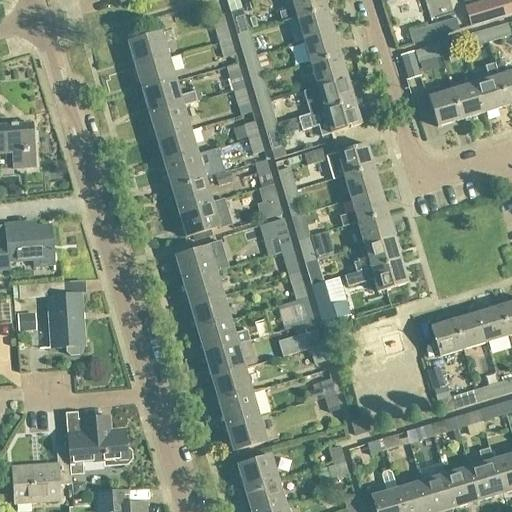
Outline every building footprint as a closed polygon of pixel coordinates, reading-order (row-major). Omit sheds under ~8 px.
[(225,15),(224,16),(218,0),(209,3),(214,18),(221,42),(232,39),(225,15)] [(245,10),(243,10),(239,0),(225,0),(230,14),(232,13),(239,35),(251,31),(245,10)] [(324,0),(278,0),(283,12),(281,13),(284,23),(298,19),(297,18),(327,10),(324,0)] [(472,5),(466,7),(468,15),(472,28),(506,17),(502,4),(486,9),(484,1),(472,5)] [(511,1),(502,4),(506,17),(511,15),(511,1)] [(334,32),(327,10),(297,18),(298,19),(304,41),(334,32)] [(432,25),(436,38),(461,31),(457,18),(432,25)] [(508,24),(484,31),(488,44),(511,37),(508,24)] [(436,38),(432,25),(410,32),(414,45),(436,38)] [(258,55),(251,31),(239,35),(246,58),(258,55)] [(484,31),(462,37),(466,50),(488,44),(484,31)] [(136,68),(170,58),(162,32),(128,42),(136,68)] [(334,32),(304,41),(311,64),(340,55),(334,32)] [(462,37),(439,44),(443,57),(466,50),(462,37)] [(232,39),(221,42),(226,60),(237,57),(232,39)] [(443,57),(439,44),(416,52),(420,64),(443,57)] [(414,52),(401,56),(408,80),(421,77),(414,52)] [(265,78),(258,55),(246,58),(252,81),(265,78)] [(340,55),(311,64),(317,87),(347,78),(340,55)] [(177,81),(170,58),(136,68),(143,91),(177,81)] [(511,72),(510,73),(506,60),(494,64),(499,76),(498,77),(507,107),(511,105),(511,72)] [(234,91),(246,87),(239,65),(228,69),(234,91)] [(507,107),(498,77),(476,83),(485,113),(507,107)] [(265,78),(252,81),(259,104),(271,101),(265,78)] [(318,88),(303,92),(310,114),(324,110),(354,101),(347,78),(317,87),(318,88)] [(177,81),(143,91),(150,116),(184,106),(198,101),(195,93),(182,98),(177,81)] [(476,83),(453,90),(462,120),(485,113),(476,83)] [(254,113),(246,87),(234,91),(242,117),(254,113)] [(462,120),(453,90),(429,97),(438,128),(462,120)] [(272,102),(271,101),(259,104),(266,127),(278,124),(272,102)] [(324,110),(310,114),(298,118),(302,131),(318,126),(321,136),(331,134),(361,125),(354,101),(324,110)] [(184,106),(150,116),(157,140),(191,130),(184,106)] [(256,122),(245,126),(232,130),(236,142),(249,138),(249,139),(260,135),(256,122)] [(32,123),(0,125),(0,153),(13,153),(14,168),(35,167),(32,123)] [(286,148),(278,124),(266,127),(273,152),(276,160),(288,157),(286,148)] [(198,154),(191,130),(157,140),(165,164),(198,154)] [(266,152),(260,135),(249,139),(254,156),(266,152)] [(337,153),(341,167),(332,170),(334,180),(344,177),(373,168),(366,145),(337,153)] [(305,155),(304,155),(308,167),(332,160),(329,148),(305,155)] [(198,154),(165,164),(172,188),(206,178),(198,154)] [(263,187),(275,183),(268,160),(256,164),(263,187)] [(298,190),(289,160),(277,163),(279,172),(286,194),(298,190)] [(380,191),(373,168),(344,177),(351,200),(380,191)] [(230,171),(215,175),(219,186),(233,182),(230,171)] [(206,178),(172,188),(179,212),(213,202),(206,178)] [(280,201),(275,183),(263,187),(268,204),(280,201)] [(305,214),(298,190),(286,194),(293,217),(305,214)] [(351,200),(355,213),(341,217),(344,228),(358,223),(358,222),(387,213),(380,191),(351,200)] [(223,199),(213,202),(179,212),(186,237),(231,224),(223,199)] [(394,236),(387,213),(358,222),(358,223),(364,245),(394,236)] [(312,236),(305,214),(293,217),(299,239),(312,236)] [(294,249),(285,219),(259,227),(268,258),(283,254),(283,252),(294,249)] [(55,267),(51,227),(25,229),(25,224),(5,226),(6,241),(0,241),(0,269),(10,269),(9,264),(33,263),(33,269),(55,267)] [(319,258),(312,236),(299,239),(306,262),(319,258)] [(394,236),(364,245),(368,258),(353,262),(356,273),(401,259),(394,236)] [(228,268),(220,243),(175,257),(183,282),(216,272),(228,268)] [(301,272),(294,249),(283,252),(290,276),(301,272)] [(326,281),(319,258),(306,262),(313,285),(326,281)] [(401,259),(356,273),(345,276),(348,286),(374,279),(378,292),(408,283),(401,259)] [(216,272),(183,282),(190,306),(223,296),(216,272)] [(309,296),(301,272),(290,276),(297,300),(309,296)] [(326,281),(313,285),(324,323),(352,315),(348,302),(333,306),(326,281)] [(64,284),(13,287),(14,301),(48,299),(51,349),(65,348),(66,354),(70,357),(80,357),(83,352),(83,347),(84,347),(80,295),(65,296),(64,284)] [(231,320),(223,296),(190,306),(197,330),(231,320)] [(309,296),(297,300),(302,317),(314,314),(309,296)] [(511,303),(501,307),(509,336),(511,335),(511,303)] [(509,336),(501,307),(478,314),(487,343),(509,336)] [(487,343),(478,314),(455,321),(464,350),(487,343)] [(231,320),(197,330),(204,354),(238,344),(231,320)] [(464,350),(455,321),(431,328),(440,357),(464,350)] [(305,326),(297,328),(299,337),(305,335),(313,368),(326,363),(320,344),(314,323),(305,326)] [(245,368),(238,344),(204,354),(212,378),(245,368)] [(252,392),(245,368),(212,378),(219,402),(252,392)] [(333,379),(322,383),(311,386),(313,391),(323,389),(330,414),(342,410),(333,379)] [(511,393),(511,379),(499,384),(503,396),(511,393)] [(503,396),(499,384),(476,391),(480,403),(503,396)] [(480,403),(476,391),(455,397),(458,410),(480,403)] [(260,417),(252,392),(219,402),(226,427),(260,417)] [(511,401),(503,404),(507,416),(511,413),(511,401)] [(503,404),(479,411),(483,423),(507,416),(503,404)] [(483,423),(479,411),(465,416),(469,427),(483,423)] [(267,441),(260,417),(226,427),(234,451),(267,441)] [(103,467),(120,466),(127,465),(132,460),(131,452),(126,448),(125,430),(110,432),(109,418),(81,420),(82,433),(68,434),(71,475),(83,474),(82,463),(103,461),(103,467)] [(365,418),(352,422),(356,436),(369,432),(365,418)] [(431,426),(434,437),(460,429),(457,418),(431,426)] [(434,437),(431,426),(406,433),(409,444),(434,437)] [(406,433),(382,440),(385,451),(409,444),(406,433)] [(12,469),(12,474),(10,474),(8,476),(9,486),(11,488),(13,488),(15,505),(61,502),(60,495),(60,486),(72,486),(71,475),(68,434),(67,434),(68,450),(56,451),(57,465),(12,469)] [(385,451),(382,440),(368,444),(372,455),(385,451)] [(334,464),(346,461),(342,446),(330,450),(334,464)] [(482,464),(469,467),(479,501),(503,494),(493,460),(490,449),(478,452),(482,464)] [(511,454),(493,460),(503,494),(511,491),(511,454)] [(245,490),(279,480),(271,456),(238,466),(245,490)] [(334,466),(328,467),(316,470),(320,485),(333,482),(351,478),(346,461),(334,464),(334,466)] [(469,467),(445,475),(455,509),(479,501),(469,467)] [(455,509),(445,475),(420,482),(429,511),(444,511),(445,511),(455,509)] [(263,511),(286,505),(279,480),(245,490),(251,511),(263,511)] [(429,511),(420,482),(396,489),(402,511),(429,511)] [(85,483),(72,484),(73,494),(86,493),(85,483)] [(402,511),(396,489),(371,497),(375,511),(402,511)] [(146,511),(146,504),(129,505),(129,492),(98,493),(98,511),(146,511)] [(348,511),(351,511),(360,510),(356,495),(344,498),(348,511)]
